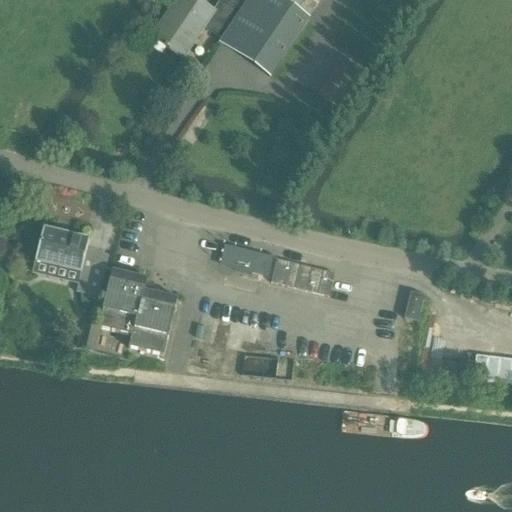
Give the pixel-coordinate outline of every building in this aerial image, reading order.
[(220,46),(222,43),(271,75),(268,78),(269,79),(308,20),(321,0),(220,0),(213,11),(195,0),(175,0),(151,40),(177,57),(191,36),(196,40),(203,29),(222,41),(219,45),(220,46)] [(35,264),(81,275),(76,294),(98,300),(108,259),(86,254),(89,242),(43,231),(35,264)] [(225,249),(221,267),(266,279),(271,261),(225,249)] [(276,262),(270,285),(283,288),(329,299),(334,276),(288,265),(276,262)] [(131,339),(128,350),(163,359),(177,300),(144,292),(147,281),(112,272),(98,330),(131,339)] [(410,295),(403,320),(417,324),(424,298),(410,295)] [(83,327),(78,350),(92,353),(98,330),(83,327)]
